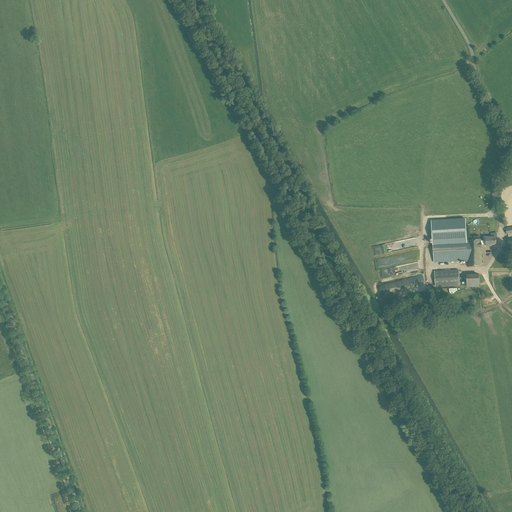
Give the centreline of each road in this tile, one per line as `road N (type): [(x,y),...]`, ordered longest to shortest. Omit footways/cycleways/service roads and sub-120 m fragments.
road 1 (unclassified): [(484,270),(500,241),(493,189),(510,148),(440,0)]
road 2 (unclassified): [(80,511),(0,286)]
